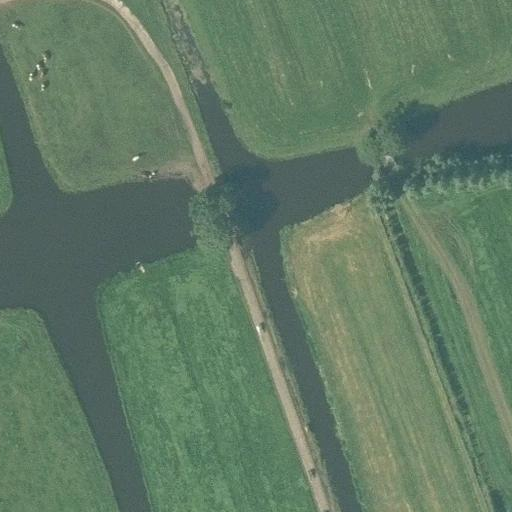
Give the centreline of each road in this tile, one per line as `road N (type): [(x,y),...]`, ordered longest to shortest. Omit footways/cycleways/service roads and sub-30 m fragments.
road 1 (track): [(322,511),(170,76),(115,0)]
road 2 (track): [(511,442),(452,280),(399,186),(337,28),(384,4)]
road 3 (track): [(364,107),(265,128),(214,0)]
